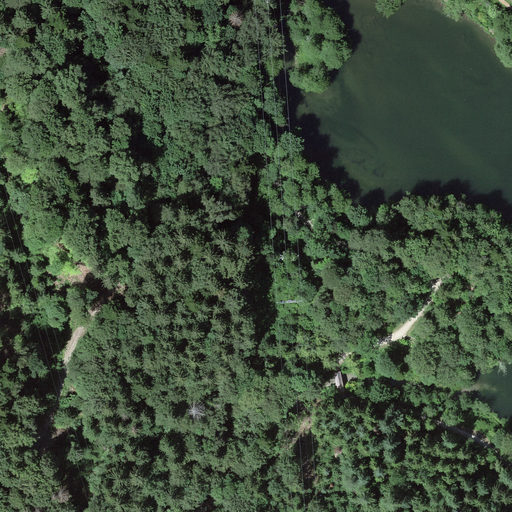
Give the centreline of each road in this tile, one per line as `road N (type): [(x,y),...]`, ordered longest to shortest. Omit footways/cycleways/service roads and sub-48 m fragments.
road 1 (track): [(511,468),(455,428),(341,394),(338,360),(404,331),(434,288),(420,271),(322,236),(290,210),(268,170),(246,0)]
road 2 (track): [(0,497),(48,423),(91,312),(127,269),(59,6)]
